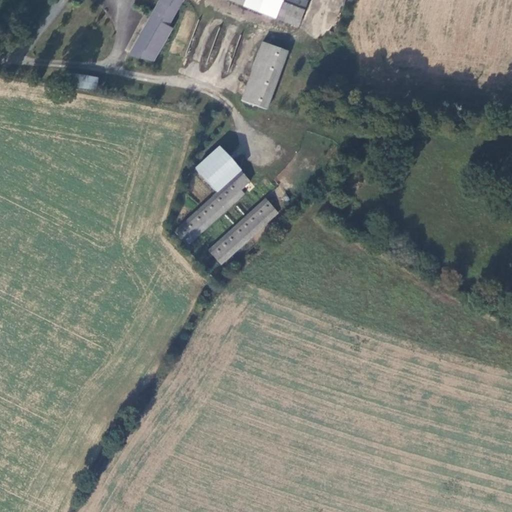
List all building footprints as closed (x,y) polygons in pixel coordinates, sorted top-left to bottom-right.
[(156,0),(130,48),(153,53),(171,22),(168,20),(178,0),(156,0)] [(264,0),(298,13),(303,0),(264,0)] [(260,40),(250,73),(277,78),(286,49),(260,40)] [(67,67),(66,78),(79,80),(78,89),(94,91),(97,71),(67,67)] [(268,106),(277,78),(250,73),(242,98),(268,106)] [(253,181),(241,168),(220,146),(197,168),(219,192),(177,231),(187,241),(253,181)] [(268,196),(211,249),(222,259),(279,207),(268,196)]
